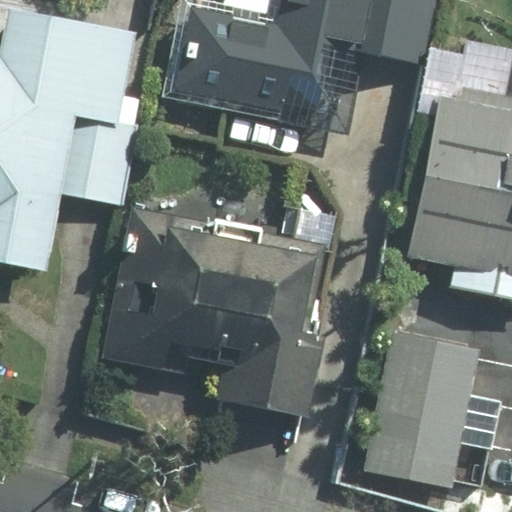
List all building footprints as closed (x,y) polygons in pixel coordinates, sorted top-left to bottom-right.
[(178,0),(158,90),(220,105),(209,154),(306,176),(321,111),(283,102),(289,72),(313,78),(319,50),(421,74),(437,0),(221,0),(221,2),(214,0),(178,0)] [(136,38),(4,9),(0,28),(0,265),(42,274),(59,196),(119,209),(135,136),(115,132),(136,38)] [(449,293),(511,303),(511,109),(435,95),(404,265),(453,274),(449,293)] [(102,377),(309,417),(323,343),(306,340),(324,245),(135,208),(102,377)] [(474,350),(389,333),(362,472),(446,489),(474,350)]
